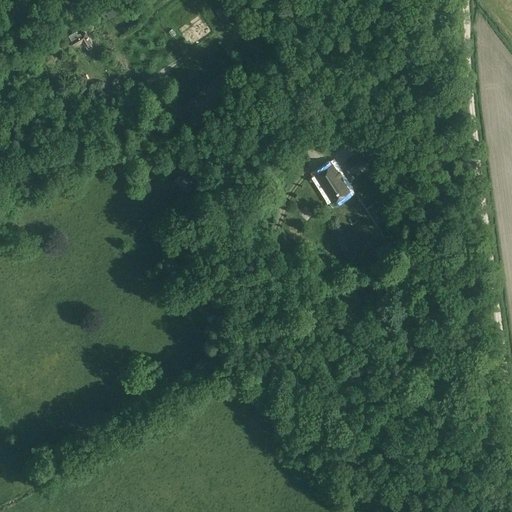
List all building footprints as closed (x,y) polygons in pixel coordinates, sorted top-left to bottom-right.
[(225,23),(238,14),(229,1),(215,10),(225,23)] [(108,18),(116,14),(113,9),(105,13),(108,18)] [(81,36),(72,41),(75,46),(82,42),(85,46),(90,43),(91,42),(85,33),(81,36)] [(169,143),(163,137),(158,141),(164,147),(169,143)] [(367,160),(362,154),(346,164),(351,170),(367,160)] [(350,191),(333,165),(316,176),(333,201),(350,191)] [(187,171),(177,181),(190,195),(195,190),(192,187),(197,183),(187,171)] [(203,298),(196,306),(207,318),(215,310),(203,298)]
